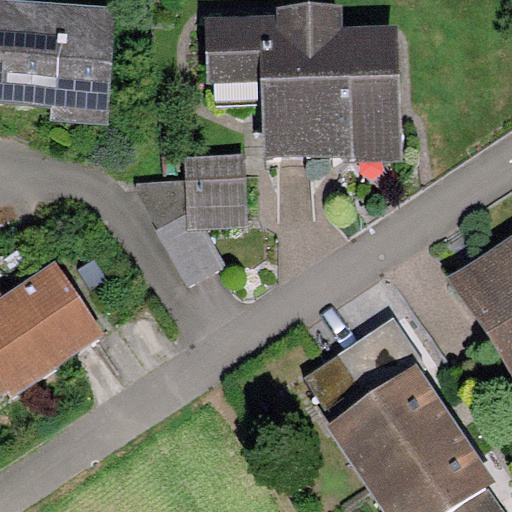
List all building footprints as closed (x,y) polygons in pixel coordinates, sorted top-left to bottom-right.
[(111,11),(0,4),(0,104),(57,108),(56,120),(105,123),(111,11)] [(266,163),(404,161),(402,31),(348,31),(347,10),(280,11),(281,20),(207,21),(208,86),(265,85),(266,163)] [(184,183),(138,186),(189,285),(224,267),(207,235),(252,232),(247,155),(183,159),(184,183)] [(511,238),(452,279),(511,366),(511,238)] [(106,337),(57,265),(4,300),(0,293),(0,399),(7,394),(12,400),(106,337)] [(337,421),(414,369),(422,363),(393,321),(308,380),(337,421)] [(414,369),(337,421),(327,428),(385,511),(499,511),(484,489),(493,483),(414,369)]
